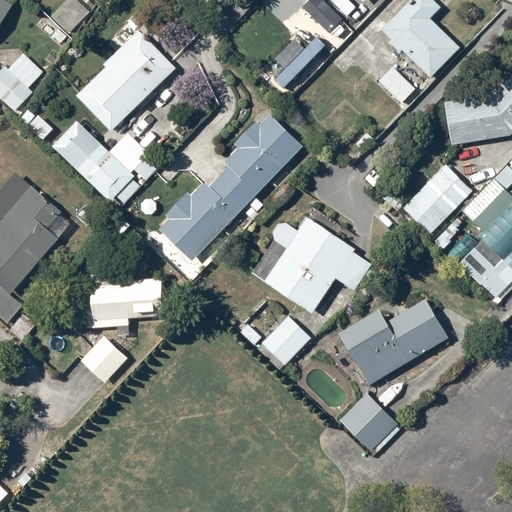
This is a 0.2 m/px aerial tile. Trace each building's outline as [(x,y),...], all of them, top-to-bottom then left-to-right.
[(4,0),(0,0),(0,25),(13,5),(4,0)] [(90,13),(76,0),(68,0),(52,16),(70,33),(90,13)] [(343,18),(324,0),(308,0),(302,7),(318,22),(311,29),(321,40),(343,18)] [(440,7),(432,0),(411,0),(381,32),(430,79),(459,48),(429,19),(440,7)] [(103,66),(105,67),(76,96),(112,131),(175,68),(177,66),(139,29),(103,66)] [(44,72),(20,50),(0,72),(0,96),(15,110),(33,91),(29,88),(44,72)] [(510,135),(511,133),(511,75),(494,56),(470,81),(489,102),(483,105),(445,107),(452,145),(510,135)] [(400,71),(394,65),(379,83),(403,105),(410,97),(414,101),(422,92),(410,80),(415,74),(405,65),(400,71)] [(54,129),(32,108),(21,119),(43,140),(54,129)] [(210,182),(208,181),(205,178),(174,209),(157,227),(192,261),(304,147),(268,112),(241,139),(227,153),(229,154),(232,157),(228,161),(229,163),(210,182)] [(110,151),(78,121),(53,147),(111,201),(116,195),(125,203),(143,183),(131,172),(149,153),(127,133),(110,151)] [(511,160),(510,163),(493,179),(511,198),(511,160)] [(470,194),(442,167),(403,206),(430,233),(470,194)] [(9,295),(71,222),(14,173),(0,189),(0,234),(2,237),(0,239),(0,314),(8,322),(22,306),(9,295)] [(511,198),(493,179),(492,178),(465,207),(460,211),(505,257),(496,266),(475,246),(460,262),(496,299),(511,282),(511,198)] [(134,223),(121,213),(111,226),(124,236),(134,223)] [(373,262),(307,218),(298,231),(282,220),(271,236),(274,238),(251,272),(311,313),(336,277),(354,290),(373,262)] [(91,328),(101,327),(131,324),(130,314),(164,311),(161,277),(83,284),(87,328),(91,328)] [(449,337),(427,299),(387,322),(380,310),(339,334),(369,385),(449,337)] [(38,324),(24,313),(10,329),(24,341),(38,324)] [(311,337),(288,315),(261,343),(284,365),(311,337)] [(101,327),(91,328),(82,338),(93,348),(81,360),(105,382),(128,357),(130,354),(101,327)] [(386,416),(365,395),(340,420),(373,452),(401,424),(389,412),(386,416)] [(0,501),(9,493),(0,484),(0,501)]
